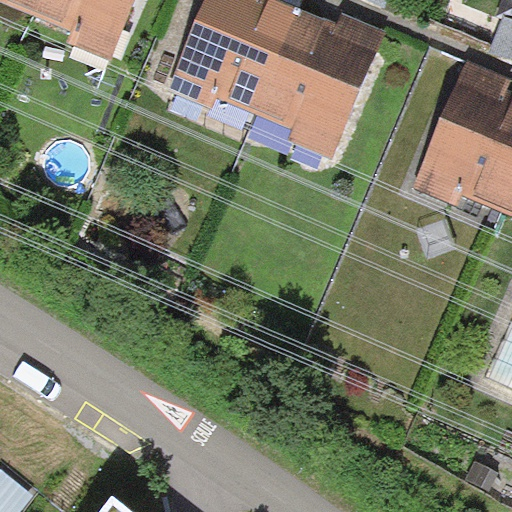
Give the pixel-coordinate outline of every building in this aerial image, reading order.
[(0,0),(0,2),(33,16),(40,0),(0,0)] [(40,0),(33,16),(71,33),(67,44),(109,62),(135,0),(40,0)] [(207,0),(168,92),(211,110),(216,99),(254,116),(300,9),(284,2),(279,0),(207,0)] [(387,0),(363,0),(384,9),(387,0)] [(320,18),(300,9),(254,116),(293,132),(288,144),(330,162),(386,32),(343,14),(338,25),(320,18)] [(511,21),(503,18),(489,52),(511,61),(511,21)] [(511,89),(511,81),(467,63),(413,190),(456,208),(461,198),(499,214),(511,184),(511,92),(511,89)] [(511,184),(499,214),(511,219),(511,184)] [(472,467),(464,484),(483,493),(491,476),(472,467)] [(1,470),(0,470),(0,511),(23,511),(34,499),(1,470)]
